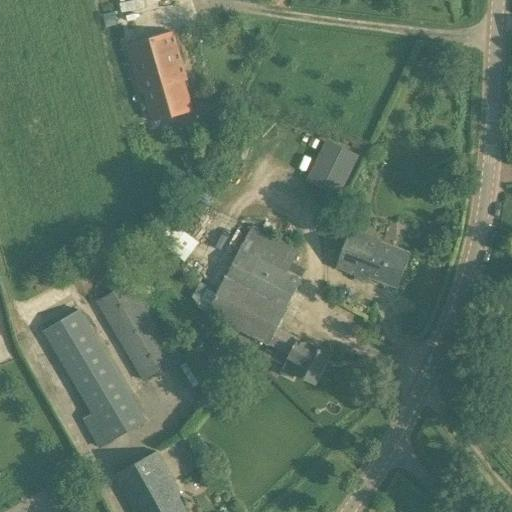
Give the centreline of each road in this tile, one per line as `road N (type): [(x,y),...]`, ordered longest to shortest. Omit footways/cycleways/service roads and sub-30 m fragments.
road 1 (tertiary): [(347,511),(450,325),(474,258),(497,0)]
road 2 (track): [(417,390),(461,426),(511,499)]
